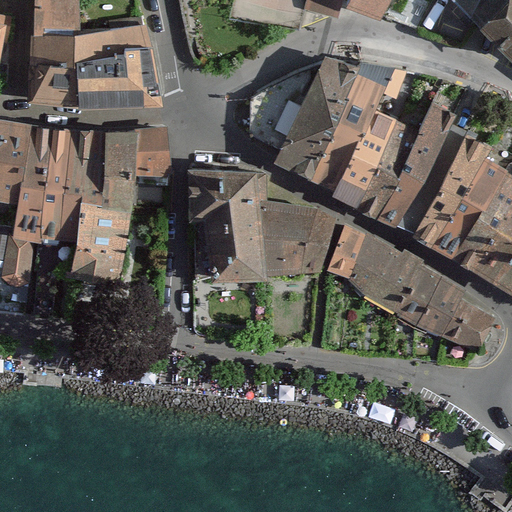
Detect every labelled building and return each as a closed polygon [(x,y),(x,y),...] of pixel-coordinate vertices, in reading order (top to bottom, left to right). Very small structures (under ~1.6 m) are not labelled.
[(0,0),(0,64),(20,68),(26,25),(11,21),(14,0),(0,0)] [(42,0),(43,36),(99,36),(96,0),(42,0)] [(398,0),(305,0),(304,11),(311,13),(343,19),(346,1),(387,19),(398,0)] [(511,0),(446,0),(476,32),(508,66),(511,61),(511,0)] [(43,36),(39,67),(102,69),(171,64),(161,28),(99,36),(43,36)] [(305,163),(356,64),(314,57),(310,66),(279,148),(305,163)] [(100,109),(182,106),(171,64),(102,69),(39,67),(36,104),(100,109)] [(332,178),(379,100),(382,93),(392,69),(356,64),(305,163),(332,178)] [(279,148),(310,66),(249,99),(250,132),(252,138),(279,148)] [(409,73),(392,69),(382,93),(396,99),(409,73)] [(380,208),(448,106),(429,93),(409,119),(362,196),(380,208)] [(362,196),(409,119),(379,100),(332,178),(362,196)] [(403,220),(464,123),(469,116),(448,106),(380,208),(403,220)] [(0,196),(13,198),(23,122),(0,118),(0,196)] [(39,228),(52,126),(23,122),(13,198),(10,224),(39,228)] [(434,239),(487,153),(494,142),(464,123),(403,220),(434,239)] [(77,195),(85,129),(52,126),(39,228),(73,232),(77,195)] [(137,174),(140,132),(85,129),(77,195),(135,200),(137,174)] [(140,132),(137,174),(160,175),(163,134),(140,132)] [(456,252),(509,167),(487,153),(434,239),(456,252)] [(260,266),(257,196),(253,167),(185,168),(187,272),(260,266)] [(482,267),(511,217),(511,168),(509,167),(456,252),(482,267)] [(135,200),(77,195),(73,232),(70,254),(126,261),(135,200)] [(303,198),(257,196),(260,266),(320,262),(332,217),(303,198)] [(511,217),(482,267),(511,284),(511,217)] [(356,277),(377,244),(341,222),(329,261),(356,277)] [(396,300),(416,268),(377,244),(356,277),(396,300)] [(421,315),(441,284),(416,268),(396,300),(421,315)] [(447,330),(466,299),(441,284),(421,315),(447,330)] [(496,318),(466,299),(447,330),(477,347),(496,318)]
